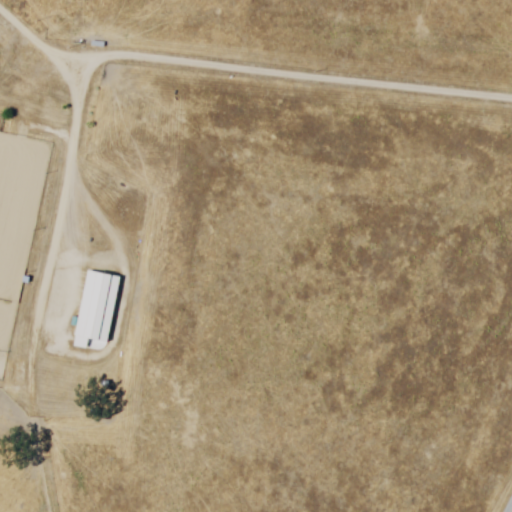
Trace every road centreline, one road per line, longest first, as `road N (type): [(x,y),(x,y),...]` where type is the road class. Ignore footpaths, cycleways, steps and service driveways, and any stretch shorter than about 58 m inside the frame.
road 1 (track): [(51,511),(31,407),(91,59),(511,94)]
road 2 (track): [(511,31),(109,0)]
